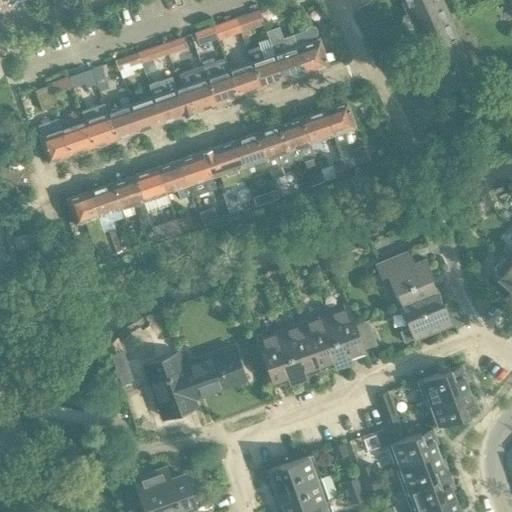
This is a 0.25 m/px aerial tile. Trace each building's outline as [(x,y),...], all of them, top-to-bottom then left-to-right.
[(280,15),(295,10),(290,0),(284,0),(276,3),(280,15)] [(401,0),(407,13),(403,14),(400,22),(403,29),(411,32),(414,31),(440,92),(475,77),(442,0),(401,0)] [(241,31),(263,23),(258,9),(236,17),(241,31)] [(241,31),(236,17),(213,25),(216,34),(218,39),(241,31)] [(213,25),(199,30),(202,39),(216,34),(213,25)] [(265,31),(268,38),(267,38),(283,81),(306,73),(292,34),(282,37),(279,26),(265,31)] [(324,51),(321,43),(318,44),(315,36),(316,34),(316,32),(316,29),(314,27),(312,26),(309,26),(306,27),(305,28),(304,30),(292,34),(306,73),(329,65),(327,58),(330,57),(328,50),(324,51)] [(167,52),(184,46),(181,37),(164,43),(167,52)] [(259,46),(247,50),(261,89),(283,81),(267,38),(258,41),(259,46)] [(164,43),(137,52),(142,66),(141,62),(167,52),(164,43)] [(247,50),(251,61),(228,69),(237,97),(261,89),(247,50)] [(137,52),(115,60),(118,70),(130,65),(132,70),(142,66),(137,52)] [(228,69),(224,57),(201,65),(215,105),(237,97),(228,69)] [(104,64),(91,68),(99,91),(112,87),(104,64)] [(179,86),(188,114),(215,105),(201,65),(178,74),(182,84),(179,86)] [(85,70),(92,93),(99,91),(91,68),(85,70)] [(171,76),(148,84),(152,96),(161,123),(188,114),(179,86),(175,87),(171,76)] [(49,85),(47,86),(50,94),(72,86),(69,77),(49,84),(49,85)] [(38,89),(35,90),(42,110),(54,106),(50,94),(47,86),(38,89)] [(152,96),(129,104),(139,131),(161,123),(152,96)] [(120,107),(106,112),(116,139),(139,131),(129,104),(127,97),(118,100),(120,107)] [(347,100),(325,108),(335,135),(342,157),(346,168),(367,160),(362,146),(348,150),(342,133),(356,128),(347,100)] [(106,112),(103,103),(81,111),(84,120),(93,146),(116,139),(106,112)] [(311,143),(314,152),(323,149),(320,140),(334,135),(335,135),(325,108),(301,116),(311,143)] [(83,120),(80,112),(58,119),(71,154),(93,146),(84,120),(83,120)] [(315,156),(314,152),(311,143),(301,116),(279,124),(292,162),(303,159),(303,160),(315,156)] [(41,134),(38,135),(47,162),(71,154),(58,119),(38,126),(41,134)] [(281,166),(292,162),(279,124),(256,132),(265,159),(269,171),(269,170),(272,178),(284,174),(281,166)] [(269,171),(265,159),(256,132),(234,140),(242,167),(246,178),(269,171)] [(223,187),(234,183),(230,171),(242,167),(234,140),(206,149),(215,177),(219,175),(223,187)] [(215,177),(206,149),(179,158),(191,193),(192,196),(215,188),(212,178),(215,177)] [(346,168),(342,157),(334,160),(338,170),(346,168)] [(191,193),(179,158),(157,166),(166,194),(177,190),(179,197),(191,193)] [(157,166),(134,174),(143,202),(166,194),(157,166)] [(312,186),(324,182),(321,173),(310,177),(312,185),(312,186)] [(111,182),(120,210),(134,205),(145,237),(147,242),(156,239),(154,234),(151,224),(143,202),(134,174),(111,182)] [(89,190),(98,217),(120,210),(111,182),(89,190)] [(253,197),(256,205),(278,198),(275,189),(253,197)] [(106,239),(103,232),(98,217),(89,190),(65,198),(75,225),(86,222),(88,229),(96,254),(98,259),(111,255),(111,253),(109,250),(106,239)] [(233,200),(226,202),(230,215),(237,213),(233,200)] [(185,217),(175,220),(179,231),(188,228),(185,217)] [(175,219),(167,222),(171,234),(179,231),(175,220),(175,219)] [(151,224),(154,234),(160,232),(157,222),(151,224)] [(114,228),(103,232),(106,239),(109,250),(111,253),(121,250),(114,228)] [(29,234),(14,237),(16,249),(31,246),(29,234)] [(379,279),(387,276),(399,305),(438,290),(425,258),(413,262),(409,251),(373,266),(379,279)] [(511,258),(508,255),(492,273),(511,289),(504,299),(511,305),(511,258)] [(405,341),(451,322),(438,290),(399,305),(408,327),(400,331),(405,341)] [(355,322),(347,302),(324,311),(343,365),(352,362),(350,356),(365,351),(363,343),(376,339),(368,317),(355,322)] [(335,368),(343,365),(324,311),(301,319),(319,368),(333,363),(335,368)] [(305,373),(319,368),(301,319),(279,328),(298,382),(307,378),(305,373)] [(287,379),(290,385),(298,382),(279,328),(255,336),(273,385),(287,379)] [(175,349),(176,353),(180,362),(188,359),(183,346),(175,349)] [(245,379),(234,347),(181,366),(193,398),(245,379)] [(144,364),(163,417),(196,406),(181,366),(180,362),(176,353),(144,364)] [(459,366),(417,381),(425,403),(469,387),(464,374),(462,375),(459,366)] [(129,369),(117,373),(121,385),(133,380),(129,369)] [(475,412),(472,402),(474,401),(469,387),(425,403),(433,427),(475,412)] [(387,391),(376,395),(384,418),(396,414),(387,391)] [(384,418),(389,430),(400,426),(396,414),(384,418)] [(429,429),(391,443),(389,443),(398,467),(439,452),(434,437),(432,438),(429,429)] [(342,442),(331,446),(335,457),(346,453),(342,442)] [(443,463),(439,452),(398,467),(405,489),(445,475),(441,464),(443,463)] [(273,477),(270,478),(275,493),(320,477),(312,454),(270,469),(273,477)] [(374,476),(370,463),(358,468),(363,480),(374,476)] [(190,511),(190,509),(195,507),(183,473),(169,478),(164,467),(133,478),(140,498),(146,496),(152,511),(190,511)] [(411,511),(414,511),(456,497),(451,482),(448,483),(445,475),(405,489),(403,490),(411,511)] [(366,491),(378,486),(374,476),(363,480),(366,491)] [(320,477),(275,493),(281,508),(283,507),(285,511),(292,511),(328,499),(320,477)] [(360,487),(357,477),(344,481),(348,492),(360,487)] [(352,504),(364,500),(360,487),(348,492),(352,504)] [(414,511),(461,511),(456,497),(414,511)] [(332,511),(328,499),(292,511),(332,511)]
